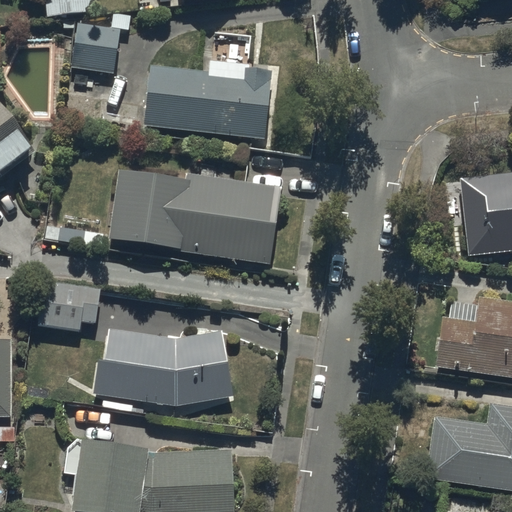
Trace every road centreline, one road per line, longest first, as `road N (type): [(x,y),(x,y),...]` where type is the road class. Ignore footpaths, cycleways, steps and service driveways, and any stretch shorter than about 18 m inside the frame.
road 1 (residential): [(325,511),(388,95)]
road 2 (residential): [(388,95),(511,80)]
